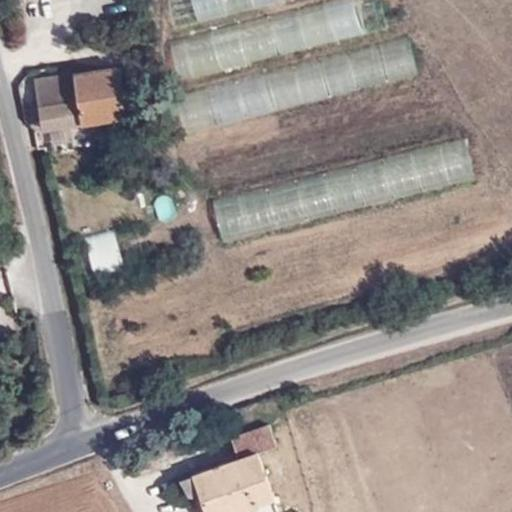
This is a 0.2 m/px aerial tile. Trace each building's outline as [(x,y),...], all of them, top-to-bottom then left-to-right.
[(164,0),(170,25),(281,0),(164,0)] [(387,0),(323,0),(174,37),(185,79),(394,27),(387,0)] [(408,34),(179,92),(189,132),(418,73),(408,34)] [(79,65),(37,73),(46,126),(138,109),(125,55),(79,65)] [(472,133),(216,198),(227,239),(483,174),(472,133)] [(95,272),(125,262),(113,227),(83,237),(95,272)] [(272,418),(233,432),(240,449),(196,464),(213,511),(227,511),(280,492),(261,446),(280,441),(272,418)]
